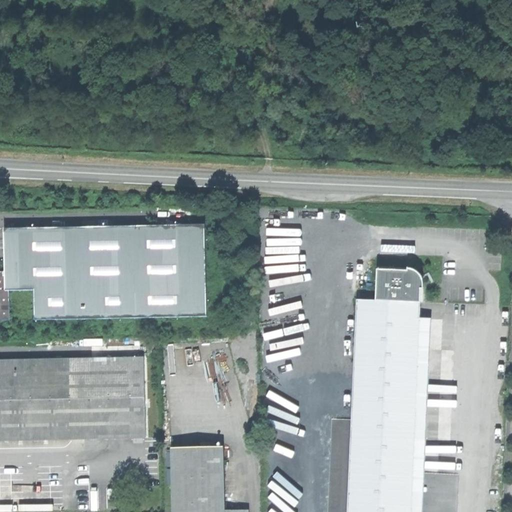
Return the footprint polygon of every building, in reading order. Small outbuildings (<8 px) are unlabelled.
[(205,225),(136,226),(137,316),(205,316),(205,225)] [(0,317),(3,318),(3,288),(34,288),(34,317),(137,316),(136,226),(0,226),(0,317)] [(374,270),(373,301),(416,302),(417,289),(421,289),(421,284),(418,274),(409,269),(403,269),(402,271),(374,270)] [(3,288),(3,318),(34,317),(34,288),(3,288)] [(346,511),(409,511),(411,472),(416,318),(416,302),(373,301),(353,300),(346,511)] [(423,318),(416,318),(411,472),(419,473),(421,388),(423,318)] [(0,438),(144,436),(142,355),(0,358),(0,438)] [(176,511),(252,511),(252,508),(228,508),(228,446),(176,446),(176,511)]
